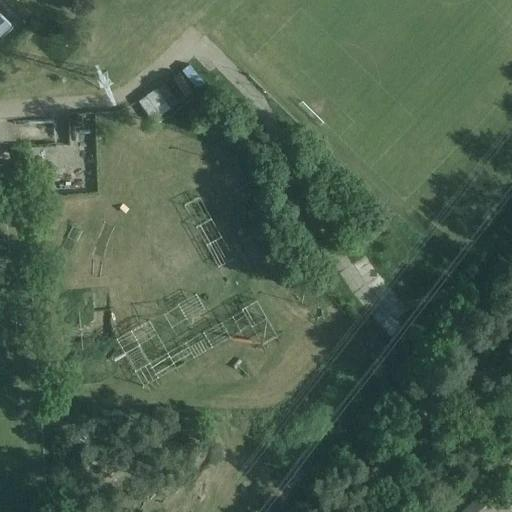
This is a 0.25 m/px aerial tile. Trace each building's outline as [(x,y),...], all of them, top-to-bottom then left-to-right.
[(0,32),(9,24),(0,14),(0,32)] [(159,107),(174,127),(183,121),(167,100),(159,107)] [(0,192),(24,192),(24,165),(0,164),(0,192)] [(325,293),(311,300),(321,321),(334,315),(325,293)] [(475,499),(460,511),(477,511),(490,500),(477,485),(469,492),(475,499)]
